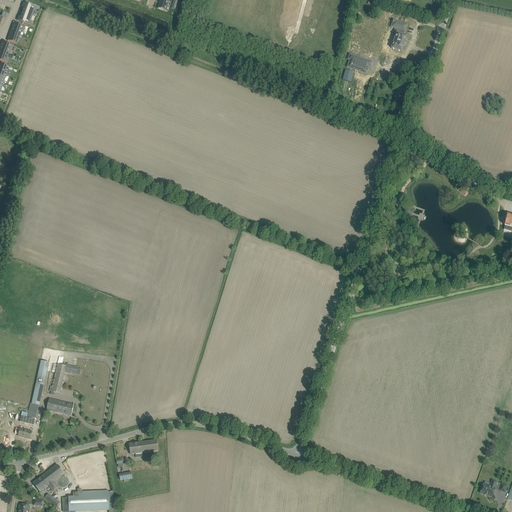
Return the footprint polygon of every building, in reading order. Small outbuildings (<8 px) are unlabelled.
[(166,0),(160,0),(158,8),(166,11),(169,1),(166,0)] [(24,7),(22,12),(32,16),(34,10),(36,11),(37,8),(28,5),(27,8),(24,7)] [(20,17),(20,18),(23,19),(22,22),(31,26),(32,23),(30,22),(32,16),(22,12),(20,17)] [(381,49),(389,20),(373,15),(365,45),(381,49)] [(393,20),(391,27),(395,29),(401,31),(399,34),(397,33),(396,34),(391,49),(401,52),(403,47),(405,42),(407,37),(403,35),(404,32),(405,32),(407,25),(393,20)] [(14,23),(11,32),(20,35),(21,32),(23,33),(25,27),(14,23)] [(418,39),(430,41),(431,33),(420,31),(418,39)] [(9,35),(7,41),(17,44),(20,35),(11,32),(9,35)] [(414,41),(409,60),(421,63),(427,45),(414,41)] [(2,42),(0,48),(0,51),(8,54),(10,51),(12,51),(13,46),(2,42)] [(0,61),(7,64),(9,58),(7,57),(8,54),(0,51),(0,61)] [(350,61),(348,68),(355,70),(355,71),(356,71),(359,72),(360,72),(366,74),(369,67),(371,68),(372,62),(350,55),(348,60),(350,61)] [(384,55),(378,77),(385,80),(387,75),(394,77),(399,59),(384,55)] [(0,72),(6,75),(9,67),(4,65),(3,68),(0,66),(0,72)] [(343,79),(352,80),(353,72),(344,71),(343,79)] [(460,187),(458,190),(460,192),(466,196),(469,192),(463,188),(463,189),(460,187)] [(403,208),(401,213),(412,216),(411,216),(413,211),(414,212),(414,211),(403,208)] [(85,372),(86,360),(78,359),(77,367),(66,364),(65,366),(58,364),(52,386),(50,386),(49,391),(50,391),(62,394),(67,372),(76,375),(74,390),(74,392),(74,396),(82,397),(84,375),(87,375),(87,372),(85,372)] [(39,409),(43,390),(49,363),(41,361),(32,404),(31,404),(28,415),(39,418),(41,409),(39,409)] [(72,416),(73,411),(74,406),(65,403),(66,402),(63,401),(62,403),(49,399),(47,410),(72,416)] [(75,421),(76,420),(72,419),(71,420),(70,425),(77,427),(78,422),(75,421)] [(30,439),(31,434),(32,431),(20,429),(19,436),(23,437),(30,438),(29,439),(30,439)] [(159,452),(158,445),(157,440),(129,444),(131,456),(142,454),(143,457),(144,457),(144,454),(159,452)] [(64,474),(60,469),(57,465),(34,483),(40,492),(48,486),(49,485),(50,487),(52,489),(57,484),(58,486),(61,489),(65,489),(68,486),(69,482),(68,479),(65,476),(61,476),(64,474)] [(120,480),(132,478),(131,472),(119,474),(120,480)] [(494,489),(497,482),(493,481),(490,487),(483,485),(480,493),(492,497),(495,489),(494,489)] [(63,509),(69,509),(69,511),(73,511),(109,511),(109,491),(73,492),(73,498),(62,498),(63,509)] [(49,496),(47,501),(59,506),(61,501),(49,496)]
